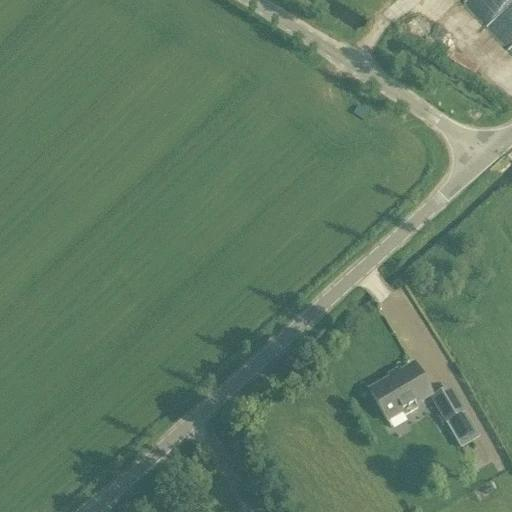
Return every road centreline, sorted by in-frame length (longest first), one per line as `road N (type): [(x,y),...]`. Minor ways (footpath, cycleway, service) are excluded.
road 1 (tertiary): [(91,511),(482,159)]
road 2 (unclassified): [(482,159),(246,0)]
